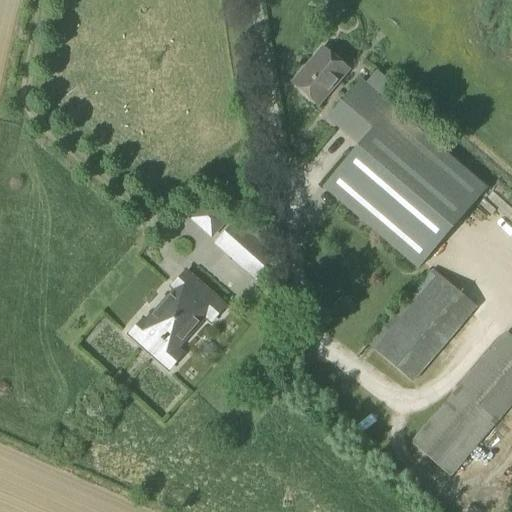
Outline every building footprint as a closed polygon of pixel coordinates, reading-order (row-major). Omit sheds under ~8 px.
[(314,107),(344,72),(319,50),(307,64),(309,66),(303,74),(300,72),(289,85),(314,107)] [(321,189),(417,270),(449,233),(486,190),(387,108),(356,82),(324,120),(356,147),(357,147),(321,189)] [(252,281),(271,258),(232,223),(212,246),(252,281)] [(412,384),(476,309),(431,272),(368,346),(370,348),(412,384)] [(208,324),(222,308),(182,273),(168,289),(174,294),(146,326),(140,321),(126,336),(165,371),(180,356),(171,348),(199,316),(208,324)] [(450,477),(511,404),(511,338),(504,332),(410,444),(450,477)]
